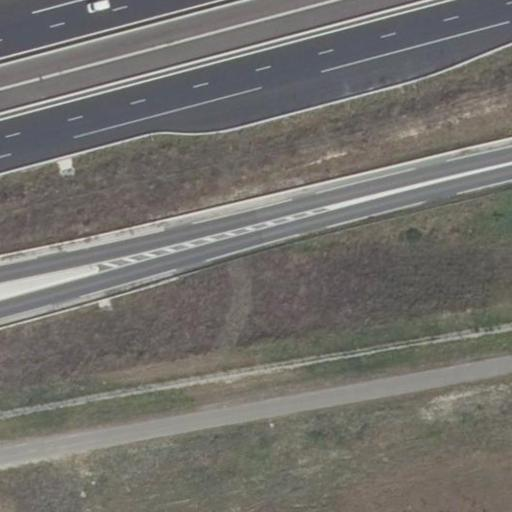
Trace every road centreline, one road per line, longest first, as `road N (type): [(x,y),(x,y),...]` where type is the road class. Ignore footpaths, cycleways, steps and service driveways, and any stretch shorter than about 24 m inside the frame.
road 1 (trunk): [(0,136),(511,5)]
road 2 (secondary): [(0,297),(511,175)]
road 3 (trunk): [(149,0),(0,38)]
